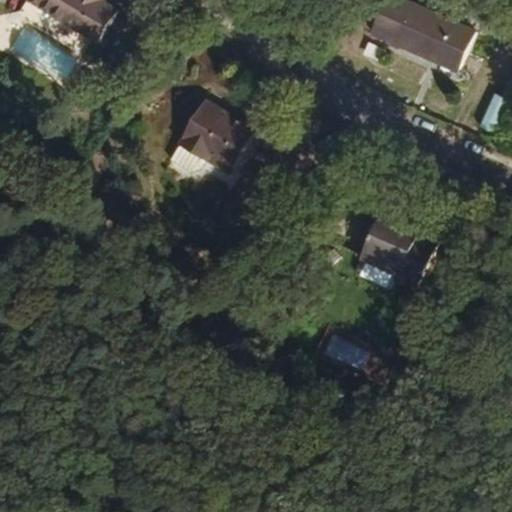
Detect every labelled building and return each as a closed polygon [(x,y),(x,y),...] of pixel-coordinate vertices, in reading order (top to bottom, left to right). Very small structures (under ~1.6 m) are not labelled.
[(137,26),(122,17),(100,3),(94,0),(52,0),(45,11),(99,44),(88,61),(106,73),(137,26)] [(101,0),(100,3),(122,17),(129,3),(124,0),(101,0)] [(398,5),(379,45),(436,74),(438,69),(466,83),(484,45),(398,5)] [(496,128),(506,100),(493,96),(483,124),(496,128)] [(225,167),(247,182),(269,146),(217,114),(195,150),(198,153),(183,175),(204,188),(215,183),(220,175),(225,167)] [(243,189),(247,182),(225,167),(220,175),(243,189)] [(410,238),(412,232),(390,221),(367,266),(405,286),(403,290),(422,301),(444,255),(425,245),(410,238)] [(428,240),(412,232),(410,238),(425,245),(428,240)] [(362,375),(370,353),(330,338),(322,361),(362,375)]
